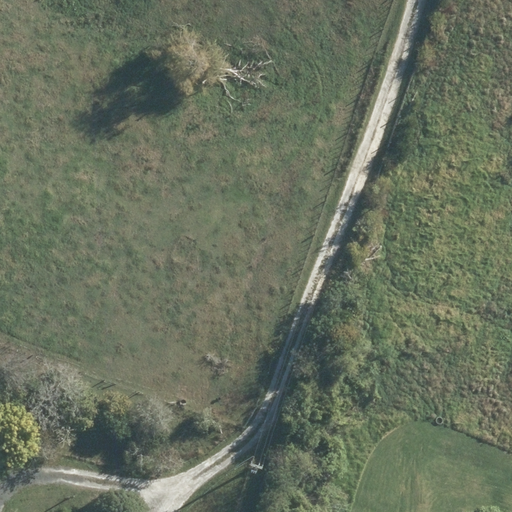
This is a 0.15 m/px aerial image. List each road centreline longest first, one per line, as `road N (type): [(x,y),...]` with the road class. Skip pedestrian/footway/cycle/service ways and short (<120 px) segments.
road 1 (track): [(413,0),(270,434),(166,511)]
road 2 (track): [(0,487),(14,478),(146,485)]
